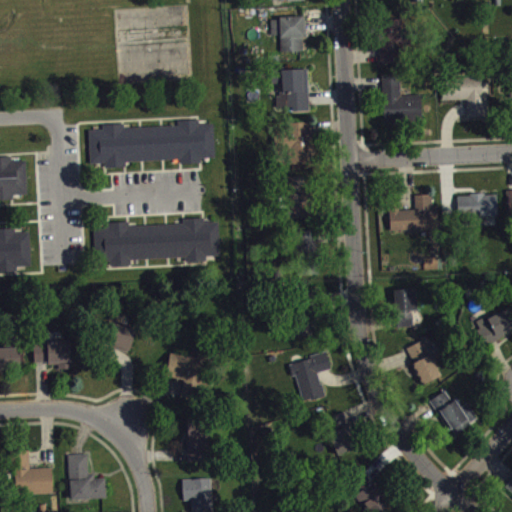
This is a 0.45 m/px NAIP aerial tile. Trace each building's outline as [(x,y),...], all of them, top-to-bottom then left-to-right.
[(382,69),(406,69),(405,25),(381,26),(382,69)] [(310,74),(273,75),(273,89),(281,89),(282,117),(311,116),(310,74)] [(385,128),(425,126),(424,101),(403,102),(402,81),(383,82),(385,128)] [(483,82),(444,83),(444,106),(469,106),(469,123),(489,122),(488,100),(484,100),(483,82)] [(87,130),(102,129),(102,124),(123,123),(123,128),(177,125),(177,120),(198,119),(198,124),(212,123),(213,156),(199,157),(199,162),(178,163),(178,158),(123,161),(123,166),(103,167),(103,162),(89,163),(87,130)] [(290,170),(314,170),(313,128),(289,129),(290,170)] [(0,155),(10,155),(10,160),(24,159),(25,192),(11,193),(11,198),(0,198),(0,155)] [(312,181),(286,183),(289,225),(315,223),(312,181)] [(459,201),(460,224),(499,223),(499,200),(459,201)] [(392,236),(440,235),(439,213),(434,213),(434,201),(417,201),(417,216),(392,216),(392,236)] [(92,227),(106,227),(106,222),(127,221),(127,225),(181,223),(181,218),(202,217),(202,222),(216,221),(217,254),(203,255),(203,260),(183,261),(182,256),(127,259),(128,264),(108,265),(107,260),(93,261),(92,227)] [(0,227),(13,227),(13,232),(27,232),(28,265),(14,265),(14,270),(0,270),(0,227)] [(426,276),(439,275),(439,264),(426,264),(426,276)] [(417,296),(394,296),(395,333),(418,332),(417,296)] [(511,339),(511,318),(510,314),(492,322),(490,318),(473,325),(486,352),(511,339)] [(292,343),(313,342),(312,322),(292,323),(292,343)] [(133,355),(137,335),(109,329),(105,350),(133,355)] [(430,359),(426,346),(420,348),(421,351),(410,355),(413,365),(430,359)] [(35,348),(36,369),(60,368),(60,376),(72,375),(72,347),(35,348)] [(0,373),(22,373),(22,354),(0,354),(0,373)] [(205,366),(172,360),(168,382),(185,385),(182,404),(198,407),(205,366)] [(293,368),(302,409),(326,403),(321,378),(332,376),(329,360),(293,368)] [(423,391),(442,383),(433,361),(414,369),(423,391)] [(433,406),(455,442),(480,426),(469,410),(460,415),(448,396),(433,406)] [(338,463),(359,457),(348,417),(326,423),(338,463)] [(188,426),(189,468),(211,468),(210,425),(188,426)] [(54,474),(31,474),(31,457),(13,457),(14,489),(18,489),(19,500),(55,499),(54,474)] [(70,461),(72,507),(108,505),(107,483),(91,483),(90,460),(70,461)] [(390,511),(393,510),(364,477),(348,492),(365,511),(390,511)] [(213,511),(213,485),(184,485),(184,507),(193,507),(193,511),(213,511)]
